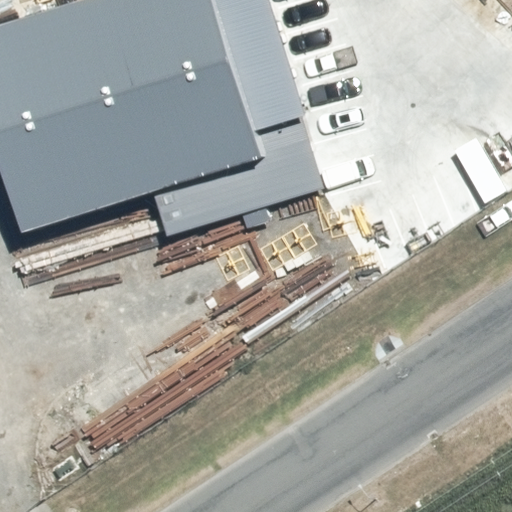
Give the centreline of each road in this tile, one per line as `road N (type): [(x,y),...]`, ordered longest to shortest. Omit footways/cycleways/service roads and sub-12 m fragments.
road 1 (unclassified): [(255,511),(511,342)]
road 2 (unknown): [(241,263),(501,105)]
road 3 (unknown): [(0,240),(20,289),(82,316),(141,304),(241,263)]
road 4 (unknown): [(501,105),(412,0)]
